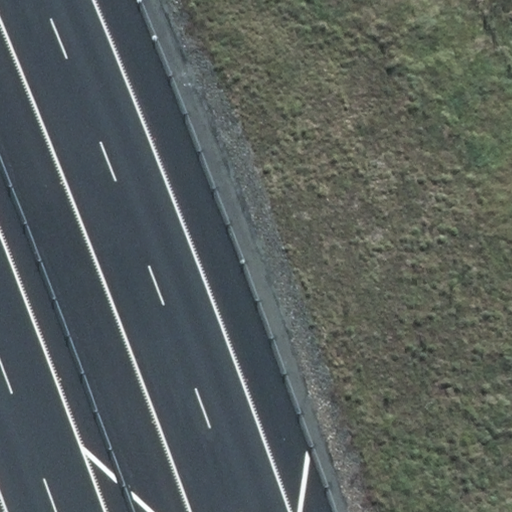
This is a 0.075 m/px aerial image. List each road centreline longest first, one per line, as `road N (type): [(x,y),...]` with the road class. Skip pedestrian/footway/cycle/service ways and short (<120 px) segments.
road 1 (motorway): [(31,0),(181,345),(234,511)]
road 2 (motorway): [(49,511),(0,387)]
